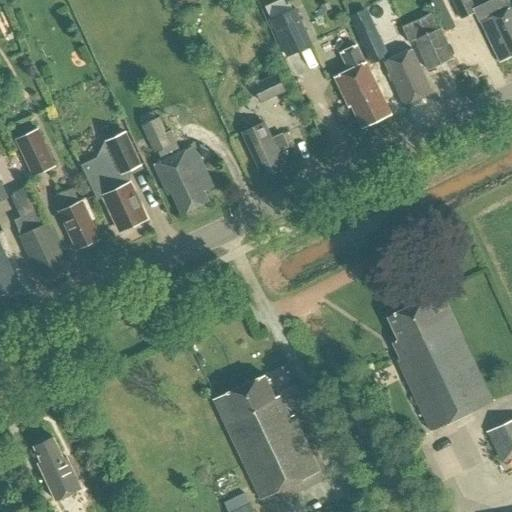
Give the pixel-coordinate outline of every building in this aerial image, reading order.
[(470,0),(452,0),(461,19),(476,12),(470,0)] [(511,6),(486,18),(480,21),(500,62),(500,61),(505,59),(511,55),(511,6)] [(312,45),(295,9),(270,20),(287,57),(312,45)] [(364,9),(347,17),(351,27),(369,19),(364,9)] [(415,41),(428,70),(454,59),(440,29),(438,30),(432,15),(402,28),(409,43),(415,41)] [(363,45),(372,63),(387,56),(378,38),(363,45)] [(335,77),(349,107),(352,106),(362,128),(391,115),(366,62),(365,63),(356,46),(341,53),(349,71),(335,77)] [(384,62),(404,106),(432,94),(411,50),(384,62)] [(285,91),(278,74),(254,85),(262,102),(285,91)] [(162,118),(145,126),(158,154),(160,152),(164,161),(156,165),(169,195),(173,193),(183,214),(211,202),(206,191),(216,187),(197,147),(183,153),(174,131),(169,133),(162,118)] [(249,147),(264,176),(285,166),(278,151),(289,146),(283,133),(272,138),(272,137),(269,138),(263,123),(245,131),(252,146),(249,147)] [(16,141),(33,177),(55,166),(38,130),(16,141)] [(105,197),(121,231),(148,219),(137,196),(138,195),(132,183),(128,185),(126,179),(128,171),(140,165),(142,170),(144,169),(126,132),(106,141),(112,153),(83,167),(99,200),(105,197)] [(0,203),(9,199),(0,179),(0,203)] [(44,272),(47,277),(63,270),(53,249),(59,246),(49,225),(47,226),(30,188),(12,196),(23,221),(16,224),(22,237),(39,274),(44,272)] [(72,232),(79,248),(83,247),(89,246),(94,241),(98,240),(91,225),(93,224),(89,216),(92,214),(85,200),(80,203),(73,189),(56,197),(62,211),(60,212),(70,233),(72,232)] [(0,296),(5,294),(9,297),(9,298),(21,293),(20,292),(20,287),(21,287),(0,243),(0,296)] [(399,340),(393,343),(401,359),(397,361),(431,431),(493,402),(440,292),(388,317),(399,340)] [(264,376),(214,399),(261,500),(320,472),(293,415),(290,417),(280,396),(275,398),(264,376)] [(511,416),(483,429),(498,462),(511,455),(511,416)] [(38,463),(56,501),(82,489),(67,457),(63,459),(53,437),(52,438),(47,436),(38,440),(36,445),(34,446),(42,462),(38,463)] [(232,511),(254,511),(251,503),(232,511)]
